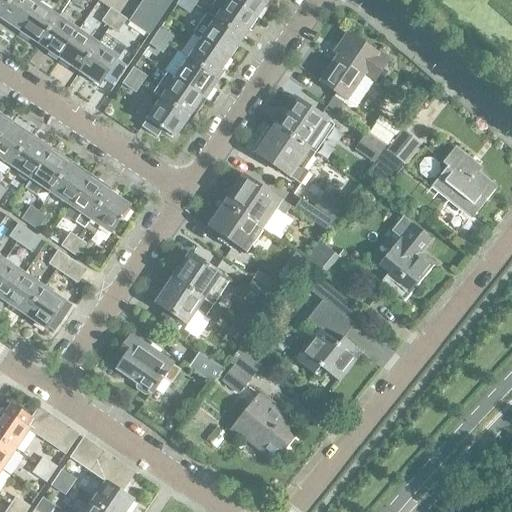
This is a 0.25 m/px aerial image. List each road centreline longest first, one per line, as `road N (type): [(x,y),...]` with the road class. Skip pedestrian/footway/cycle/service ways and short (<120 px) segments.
road 1 (residential): [(373,0),(511,123),(511,233),(292,511)]
road 2 (residential): [(51,387),(187,193)]
road 3 (residential): [(187,193),(320,0)]
road 4 (residential): [(187,193),(0,65)]
road 5 (residential): [(222,511),(51,387)]
road 6 (secondary): [(408,511),(511,402)]
